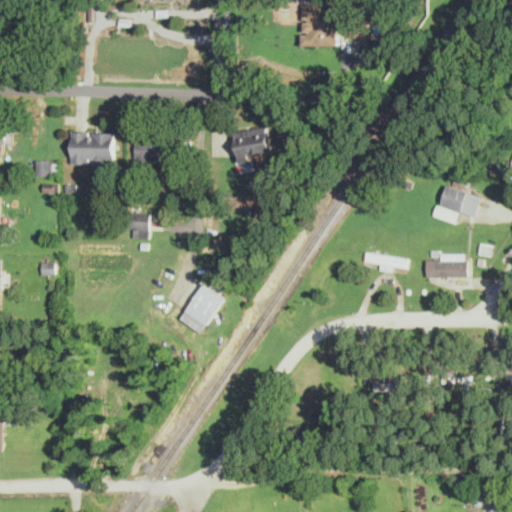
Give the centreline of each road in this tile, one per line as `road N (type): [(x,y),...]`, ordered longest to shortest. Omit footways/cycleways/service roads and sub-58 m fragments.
road 1 (residential): [(0,480),(206,484),(321,323),(511,315)]
road 2 (residential): [(0,86),(216,88)]
